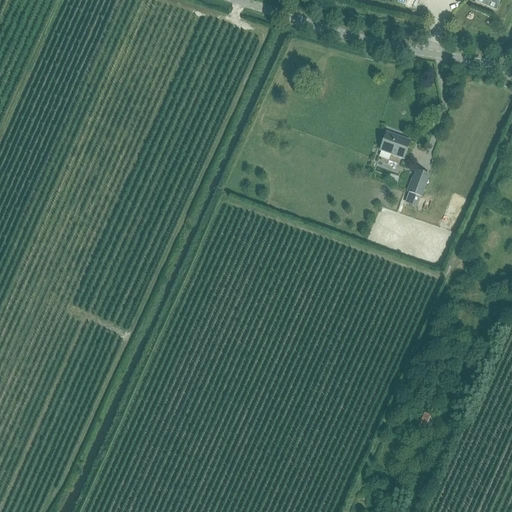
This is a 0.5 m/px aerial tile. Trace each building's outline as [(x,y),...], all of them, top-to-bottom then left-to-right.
[(475,0),(475,1),(496,10),(500,0),(475,0)] [(410,141),(386,132),(380,151),(403,160),(410,141)] [(429,175),(416,171),(409,193),(421,197),(429,175)] [(457,289),(461,281),(455,278),(451,287),(457,289)] [(424,432),(431,417),(424,414),(417,429),(424,432)]
